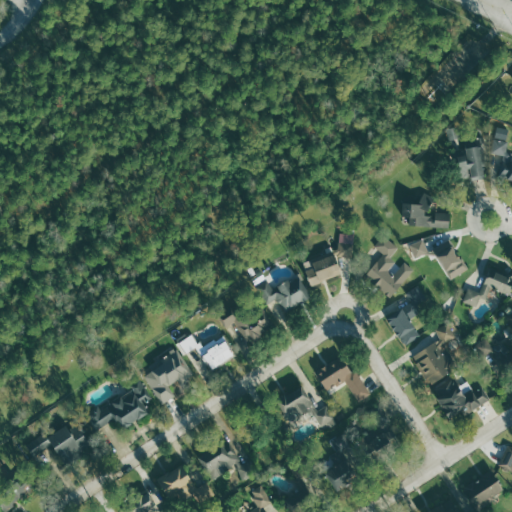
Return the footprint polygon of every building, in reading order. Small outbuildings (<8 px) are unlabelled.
[(511,178),(511,160),(506,159),(510,144),(495,140),(492,153),(506,156),(501,176),(511,178)] [(480,145),(465,147),(466,155),(457,156),(461,179),(471,177),(471,179),(485,177),(480,145)] [(450,227),(450,212),(435,212),(435,215),(429,215),(431,194),(422,194),(421,204),(403,203),(402,216),(410,216),(409,225),(450,227)] [(355,234),(339,233),(339,252),(355,252),(355,234)] [(391,257),(399,247),(384,235),(376,246),(391,257)] [(416,259),(430,252),(423,238),(409,245),(416,259)] [(450,279),(466,271),(451,240),(435,248),(450,279)] [(341,274),(334,254),(319,259),(318,256),(303,261),(311,285),(341,274)] [(390,297),(415,270),(404,260),(396,269),(386,261),(389,258),(384,254),(365,274),(390,297)] [(481,292),(468,288),(464,302),(477,306),(480,297),(488,299),(491,288),(511,294),(511,291),(511,275),(489,268),(481,292)] [(311,297),(298,274),(274,288),(268,279),(256,286),(267,304),(278,298),(287,312),(311,297)] [(407,292),(413,301),(403,308),(410,319),(434,303),(421,283),(407,292)] [(276,326),(263,305),(242,319),(237,310),(222,320),(227,327),(235,322),(249,343),(276,326)] [(386,318),(406,346),(421,335),(401,308),(386,318)] [(437,329),(444,344),(456,337),(450,323),(437,329)] [(495,347),(485,337),(475,347),(485,358),(488,355),(500,367),(511,356),(511,350),(502,340),(495,347)] [(415,352),(428,383),(451,373),(438,342),(415,352)] [(160,399),(196,376),(179,350),(143,373),(160,399)] [(353,374),(341,356),(315,373),(327,391),(353,374)] [(483,387),(473,392),(471,387),(463,392),(455,377),(433,389),(450,422),(490,400),(483,387)] [(97,430),(116,417),(123,428),(149,412),(144,405),(153,399),(142,381),(120,394),(87,415),(97,430)] [(318,411),(301,385),(275,401),(290,423),(311,410),(324,430),(338,421),(327,406),(318,411)] [(92,450),(76,420),(37,441),(39,446),(29,452),(40,473),(52,467),(43,451),(52,446),(57,455),(63,452),(68,462),(92,450)] [(351,447),(343,433),(331,440),(337,451),(346,446),(356,464),(392,446),(383,430),(351,447)] [(211,478),(241,462),(229,440),(199,456),(211,478)] [(500,465),(511,470),(511,448),(507,446),(500,465)] [(321,469),(338,491),(352,480),(335,458),(321,469)] [(236,463),(243,480),(256,474),(250,462),(244,465),(242,460),(236,463)] [(199,500),(214,494),(208,481),(194,487),(184,465),(157,477),(167,500),(181,494),(183,499),(196,493),(199,500)] [(488,497),(502,492),(495,472),(466,483),(476,511),(491,505),(488,497)] [(270,511),(261,486),(251,490),(259,509),(251,511),(270,511)] [(296,511),(311,503),(302,489),(285,499),(292,511),(296,511)] [(124,511),(158,511),(152,492),(133,499),(136,507),(124,511)] [(461,511),(455,497),(423,511),(461,511)]
